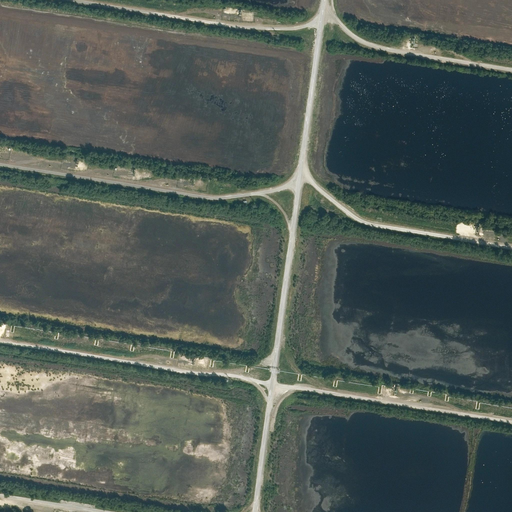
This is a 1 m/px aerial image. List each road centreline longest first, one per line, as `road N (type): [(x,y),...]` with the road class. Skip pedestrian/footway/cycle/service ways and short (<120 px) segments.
road 1 (track): [(0,160),(206,195),(274,187),(301,174),(255,511)]
road 2 (track): [(0,338),(511,418)]
road 3 (track): [(88,0),(248,24),(300,24),(323,11)]
road 4 (track): [(302,162),(359,216),(511,244)]
road 5 (track): [(511,68),(363,40),(328,0)]
road 6 (unclassified): [(325,0),(301,174)]
